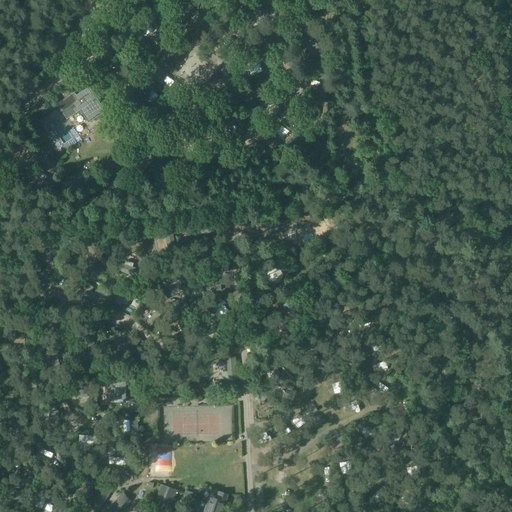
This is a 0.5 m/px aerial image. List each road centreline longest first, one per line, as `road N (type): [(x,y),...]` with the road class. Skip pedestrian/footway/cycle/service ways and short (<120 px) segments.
road 1 (track): [(125,0),(94,45),(124,85),(131,117),(161,143),(198,148),(267,134),(287,113),(304,68),(304,0)]
road 2 (track): [(511,249),(397,189),(386,174),(359,0)]
road 3 (track): [(239,332),(160,341),(113,309),(51,290),(44,276)]
road 4 (track): [(506,0),(511,203)]
road 5 (track): [(0,439),(50,449),(64,444),(71,428),(62,396),(38,365),(33,334)]
